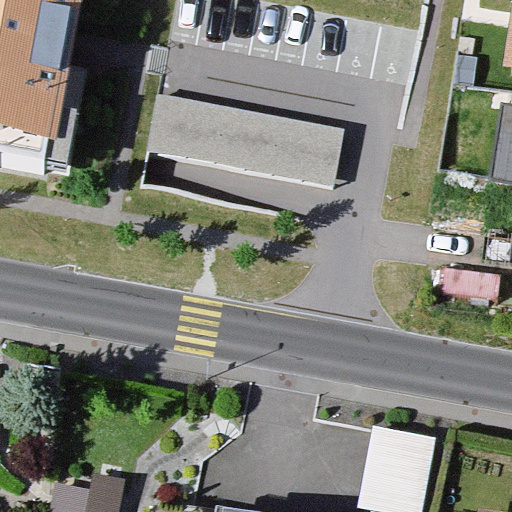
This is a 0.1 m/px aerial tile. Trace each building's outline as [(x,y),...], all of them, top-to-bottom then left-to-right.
[(73,0),(0,0),(0,136),(48,145),(73,0)] [(511,0),(471,0),(471,11),(511,14),(511,0)] [(161,87),(143,178),(328,214),(346,124),(161,87)] [(511,96),(503,95),(495,175),(511,176),(511,96)] [(357,498),(415,511),(423,511),(442,432),(376,416),(357,498)] [(121,511),(124,470),(95,468),(95,478),(58,477),(56,511),(121,511)]
